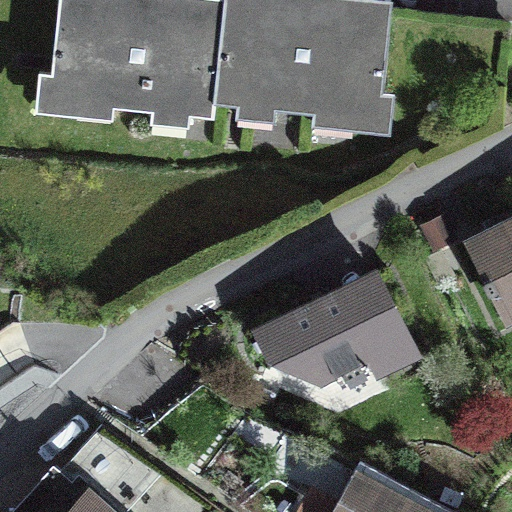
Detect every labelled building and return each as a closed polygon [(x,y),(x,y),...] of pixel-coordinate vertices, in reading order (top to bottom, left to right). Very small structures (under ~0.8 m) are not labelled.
[(224,0),(58,0),(51,64),(37,63),(32,113),(120,122),(121,109),(152,112),(151,123),(191,127),(192,116),(213,118),(216,100),(224,0)] [(313,124),(391,132),(394,96),(381,95),(390,0),(225,0),(216,100),(239,102),(237,116),(275,119),(276,108),(314,112),(313,124)] [(464,32),(481,32),(480,44),(511,44),(511,11),(444,10),(444,51),(464,52),(464,32)] [(511,223),(472,244),(507,314),(511,311),(511,223)] [(372,354),(379,370),(415,352),(375,272),(259,329),(272,357),(321,379),(372,354)] [(103,511),(124,488),(87,455),(67,477),(54,466),(13,511),(103,511)] [(341,511),(443,511),(365,470),(341,511)]
